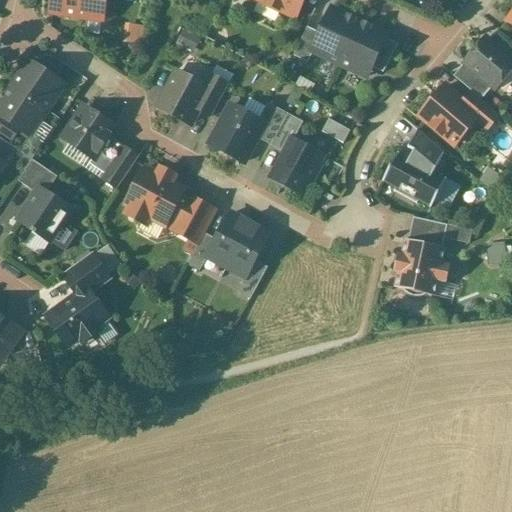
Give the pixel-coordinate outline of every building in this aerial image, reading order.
[(51,0),(50,12),(49,14),(51,14),(100,22),(99,22),(101,22),(101,21),(101,20),(104,0),(51,0)] [(253,0),(295,19),(303,0),(253,0)] [(339,65),(358,22),(331,9),(319,34),(311,52),(312,53),(339,65)] [(124,40),(141,43),(144,24),(127,22),(124,40)] [(358,22),(339,65),(366,78),(384,39),(386,35),(358,22)] [(306,28),(293,57),(307,63),(312,53),(311,52),(319,34),(306,28)] [(397,45),(384,39),(371,68),(382,73),(397,45)] [(511,61),(485,39),(463,64),(491,87),(494,90),(511,68),(511,61)] [(45,73),(28,62),(11,87),(10,87),(46,111),(55,98),(53,97),(60,86),(62,88),(63,86),(53,79),(45,73)] [(60,68),(52,62),(45,73),(53,79),(60,68)] [(491,87),(463,64),(452,77),(471,93),(480,100),(491,87)] [(186,72),(179,74),(176,73),(157,108),(189,125),(197,110),(208,90),(203,87),(195,83),(192,76),(186,72)] [(227,86),(209,76),(203,87),(208,90),(197,110),(210,117),(227,86)] [(46,111),(10,87),(10,88),(0,103),(0,117),(8,123),(18,130),(28,137),(30,135),(28,134),(35,123),(37,124),(46,111)] [(463,102),(444,87),(419,117),(453,146),(473,123),(479,116),(463,102)] [(480,100),(471,93),(463,102),(479,116),(473,123),(484,132),(498,116),(480,100)] [(287,115),(267,104),(258,121),(264,124),(256,139),(270,147),(287,115)] [(230,106),(209,145),(242,164),(256,139),(264,124),(258,121),(230,106)] [(84,108),(62,139),(92,159),(93,160),(109,137),(114,128),(84,108)] [(302,123),(287,115),(270,147),(283,154),(291,140),(293,141),(302,123)] [(345,142),(351,128),(330,118),(323,131),(345,142)] [(18,130),(8,123),(0,134),(11,141),(18,130)] [(444,154),(416,131),(407,148),(412,151),(408,160),(433,174),(444,154)] [(109,137),(93,160),(92,159),(89,164),(104,175),(106,176),(123,151),(112,144),(115,141),(109,137)] [(15,150),(0,139),(0,163),(3,165),(2,166),(3,167),(15,150)] [(293,141),(291,140),(283,154),(270,179),(301,196),(308,184),(309,185),(319,167),(318,166),(322,157),(293,141)] [(123,151),(106,176),(104,175),(101,180),(116,190),(136,160),(123,151)] [(408,160),(398,155),(398,154),(397,154),(381,183),(382,184),(383,183),(394,189),(393,192),(416,205),(417,202),(429,208),(428,209),(430,209),(446,180),(444,179),(444,180),(433,174),(408,160)] [(56,178),(31,161),(17,182),(35,194),(38,189),(45,194),(56,178)] [(145,170),(126,205),(125,205),(125,206),(126,207),(128,208),(127,209),(130,217),(140,223),(149,221),(149,219),(163,226),(164,227),(164,226),(167,220),(180,196),(183,191),(184,190),(183,189),(171,183),(173,179),(174,178),(162,172),(159,169),(158,171),(156,175),(146,170),(146,169),(145,169),(144,170),(145,170)] [(45,194),(38,189),(35,194),(17,221),(32,232),(31,233),(35,236),(36,234),(49,243),(70,211),(45,194)] [(180,196),(167,220),(175,224),(188,200),(180,196)] [(175,224),(172,229),(171,230),(173,231),(195,243),(196,244),(196,242),(212,213),(213,212),(212,211),(190,199),(189,198),(188,199),(188,200),(175,224)] [(250,224),(231,214),(207,258),(226,268),(250,224)] [(447,226),(412,218),(407,241),(442,249),(447,226)] [(250,224),(226,268),(246,279),(270,235),(250,224)] [(407,241),(403,240),(400,255),(397,255),(393,273),(396,273),(392,288),(402,290),(407,295),(413,297),(419,297),(425,295),(435,297),(438,283),(445,284),(449,266),(442,265),(445,250),(442,249),(407,241)] [(507,241),(487,243),(489,264),(508,263),(507,241)] [(92,256),(63,277),(76,295),(85,288),(89,293),(109,279),(92,256)] [(76,295),(62,305),(61,313),(48,322),(67,348),(79,340),(82,344),(99,331),(96,327),(108,319),(89,293),(85,288),(76,295)] [(20,334),(2,322),(0,324),(0,359),(1,361),(20,334)] [(37,350),(21,354),(27,378),(43,374),(37,350)]
